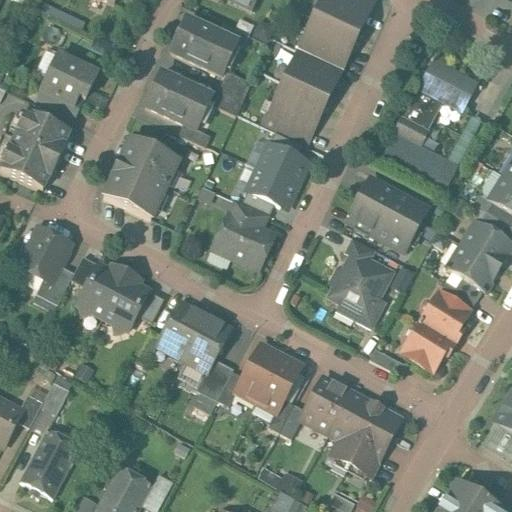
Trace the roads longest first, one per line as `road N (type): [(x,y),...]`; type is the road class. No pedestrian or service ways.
road 1 (residential): [(261,322),(71,219),(175,0)]
road 2 (residential): [(413,0),(261,322)]
road 3 (residential): [(443,422),(261,322)]
road 4 (residential): [(443,422),(511,317)]
